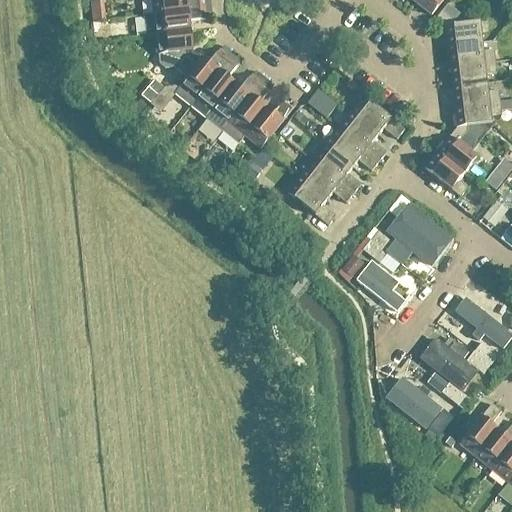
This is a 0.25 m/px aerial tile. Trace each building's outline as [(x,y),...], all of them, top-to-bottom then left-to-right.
[(204,9),(203,0),(151,0),(153,15),(204,9)] [(431,16),(443,0),(417,0),(415,3),(431,16)] [(484,32),(481,32),(480,23),(454,26),(454,22),(460,15),(447,5),(435,20),(445,27),(447,48),(482,44),(485,44),(484,32)] [(189,23),(206,21),(204,9),(153,15),(143,16),(145,37),(156,36),(190,31),(189,23)] [(202,59),(192,52),(190,31),(156,36),(159,65),(165,69),(172,69),(173,67),(187,78),(196,67),(200,61),(202,59)] [(495,63),(494,51),(483,52),(482,44),(447,48),(450,68),(495,63)] [(211,81),(228,59),(219,51),(208,64),(202,59),(200,61),(196,67),(187,78),(181,85),(174,95),(190,107),(196,99),(211,81)] [(212,112),(234,85),(227,79),(238,66),(228,59),(211,81),(196,99),(190,107),(206,120),(212,112)] [(486,76),(496,74),(495,63),(450,68),(452,88),(487,84),(486,76)] [(228,124),(260,84),(251,77),(240,90),(234,85),(212,112),(206,120),(221,133),(228,124)] [(348,80),(344,85),(352,92),(357,87),(348,80)] [(238,146),(244,137),(266,110),(259,105),(270,91),(260,84),(228,124),(221,133),(238,146)] [(500,103),(498,91),(487,92),(487,84),(452,88),(454,108),(500,103)] [(174,95),(181,85),(163,88),(161,91),(171,99),(174,95)] [(318,91),(307,105),(325,120),(336,105),(318,91)] [(139,98),(131,109),(139,116),(148,105),(139,98)] [(404,131),(363,99),(350,115),(377,137),(383,130),(396,140),(404,131)] [(511,110),(511,101),(500,103),(501,112),(511,110)] [(260,150),(292,109),(283,102),(272,115),(266,110),(244,137),(260,150)] [(490,116),(501,115),(501,112),(500,103),(454,108),(457,129),(466,127),(478,126),(491,125),(490,116)] [(298,113),(293,119),(302,126),(307,120),(298,113)] [(373,143),(377,137),(350,115),(338,131),(378,163),(386,154),(373,143)] [(486,133),(492,126),(491,125),(478,126),(486,133)] [(457,144),(467,131),(466,127),(457,129),(437,154),(464,175),(477,159),(457,144)] [(378,163),(338,131),(325,147),(352,168),(358,162),(371,172),(378,163)] [(347,175),(352,168),(325,147),(313,163),(353,195),(360,186),(347,175)] [(464,175),(437,154),(424,170),(460,198),(467,189),(459,182),(464,175)] [(511,166),(503,159),(494,171),(504,179),(511,169),(511,166)] [(353,195),(313,163),(300,179),(327,200),(332,194),(345,204),(353,195)] [(262,171),(252,164),(244,175),(253,182),(262,171)] [(322,207),(327,200),(300,179),(287,195),(328,227),(335,217),(322,207)] [(495,202),(482,219),(494,228),(506,211),(495,202)] [(394,246),(377,233),(370,242),(386,255),(390,251),(394,246)] [(504,234),(499,240),(511,250),(511,239),(511,240),(504,234)] [(386,255),(370,242),(362,252),(379,265),(383,260),(386,255)] [(498,357),(490,351),(482,344),(481,344),(477,349),(474,353),(490,366),(498,357)] [(490,366),(474,353),(470,358),(466,362),(483,375),(490,366)] [(434,376),(426,386),(439,396),(446,386),(434,376)] [(465,398),(449,385),(448,385),(445,390),(441,394),(458,407),(465,398)] [(475,459),(497,431),(490,426),(500,413),(491,405),(459,446),(475,459)] [(491,471),(511,444),(511,424),(503,436),(497,431),(475,459),(491,471)] [(507,484),(511,477),(511,444),(491,471),(507,484)] [(498,499),(493,510),(497,511),(506,511),(511,500),(511,495),(510,495),(507,503),(498,499)]
